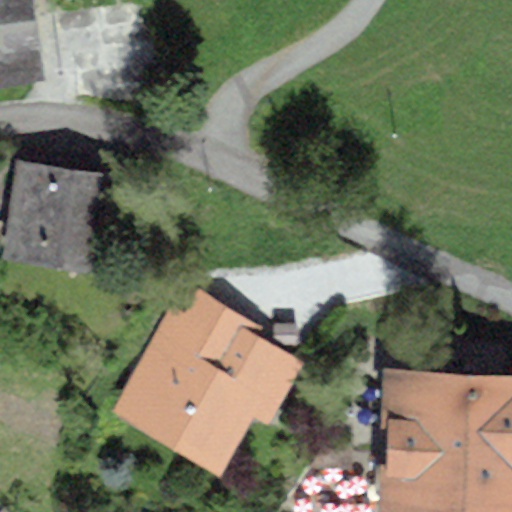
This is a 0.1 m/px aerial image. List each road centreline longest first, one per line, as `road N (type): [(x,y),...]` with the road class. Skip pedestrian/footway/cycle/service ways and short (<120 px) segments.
road 1 (residential): [(0,122),(94,125),(200,154),(511,294)]
road 2 (track): [(200,154),(242,90),(340,31),(366,0)]
